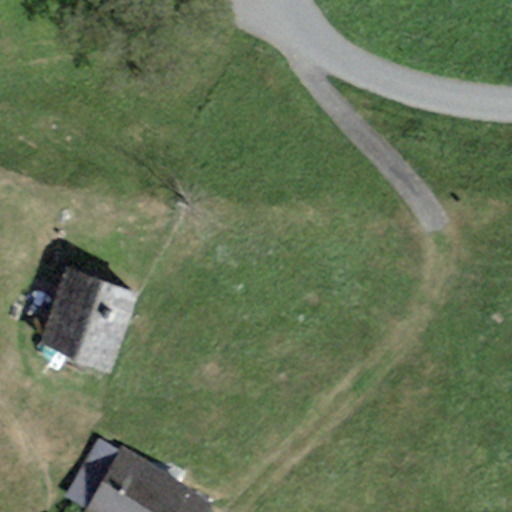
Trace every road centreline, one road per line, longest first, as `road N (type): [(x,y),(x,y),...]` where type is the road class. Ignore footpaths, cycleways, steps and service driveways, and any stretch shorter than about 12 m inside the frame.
road 1 (track): [(286,29),(319,96),(399,175),(435,231),(435,273),(408,327),(234,511)]
road 2 (unclassified): [(511,99),(412,87),(327,53),(286,29),(275,0)]
